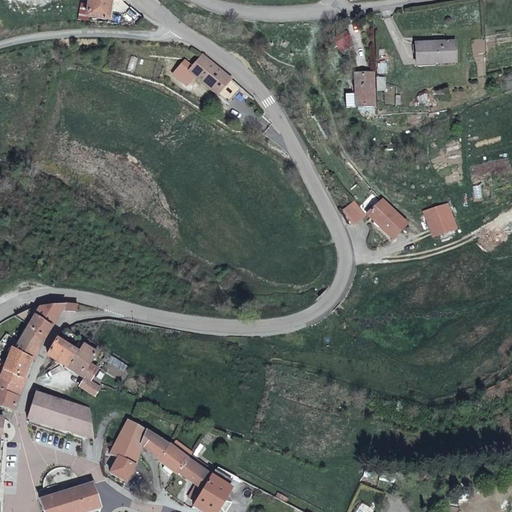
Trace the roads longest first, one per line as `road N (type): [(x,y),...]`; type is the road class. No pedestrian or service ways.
road 1 (tertiary): [(128,305),(229,327),(294,321),(324,305),(345,269),(325,198),(268,101),(228,61),(174,26)]
road 2 (track): [(336,12),(321,40),(319,68),(334,118),(356,165),(413,229),(407,242),(345,257)]
road 3 (unclassified): [(174,26),(160,37),(39,35),(0,45)]
road 4 (unclassified): [(203,0),(279,14),(336,12)]
road 5 (tertiary): [(0,310),(21,295),(76,293),(128,305)]
road 6 (residential): [(128,305),(67,319),(30,379)]
